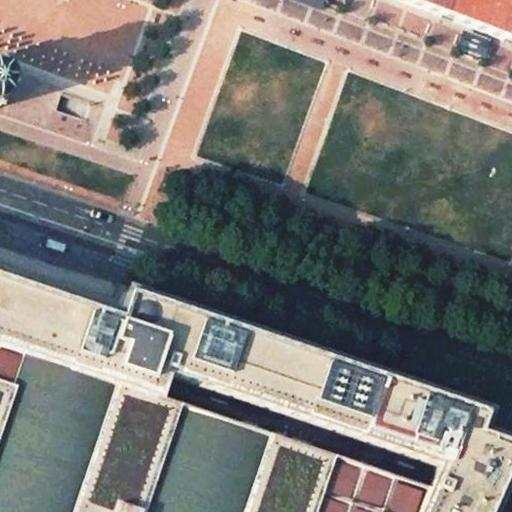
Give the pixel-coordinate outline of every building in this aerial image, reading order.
[(0,0),(0,73),(6,75),(0,92),(0,211),(1,209),(66,143),(79,130),(90,118),(110,96),(125,82),(136,72),(142,64),(76,2),(74,0),(0,0)] [(396,0),(438,16),(443,0),(396,0)] [(511,0),(443,0),(438,16),(500,39),(511,5),(511,0)] [(511,5),(500,39),(511,43),(511,5)] [(0,511),(486,511),(511,454),(511,445),(475,434),(482,414),(430,396),(172,312),(121,295),(114,315),(112,320),(73,307),(74,305),(0,279),(0,511)]
